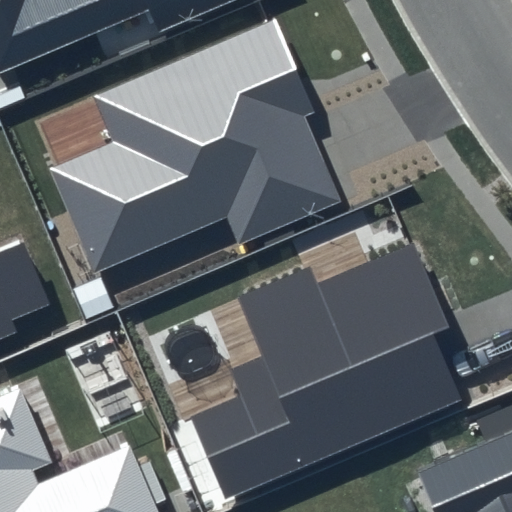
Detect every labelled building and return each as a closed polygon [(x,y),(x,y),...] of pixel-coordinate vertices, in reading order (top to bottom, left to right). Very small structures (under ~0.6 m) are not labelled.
[(0,0),(0,73),(151,9),(159,28),(224,0),(0,0)] [(275,17),(93,95),(113,142),(50,169),(95,274),(225,218),(237,246),(343,201),(306,117),(316,112),(275,17)] [(0,339),(16,332),(11,319),(48,303),(22,242),(0,251),(0,339)] [(311,265),(237,296),(262,356),(229,370),(241,399),(193,419),(226,497),(459,400),(432,336),(450,329),(413,242),(318,282),(311,265)] [(20,388),(0,396),(0,511),(159,511),(130,444),(37,484),(31,472),(52,462),(20,388)] [(511,511),(511,432),(419,472),(436,511),(511,511)]
